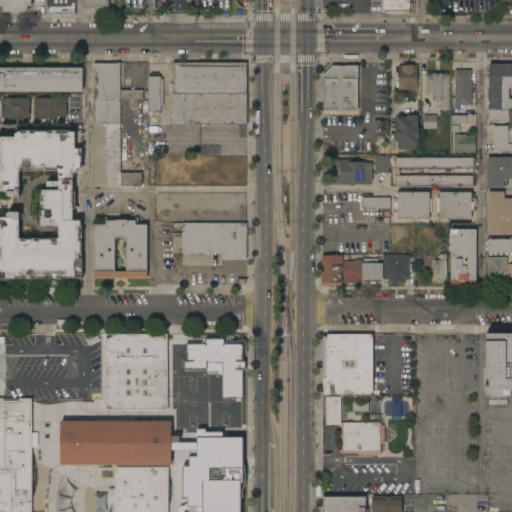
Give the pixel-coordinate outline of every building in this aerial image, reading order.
[(0,0),(32,0),(32,3),(31,3),(31,6),(28,6),(27,13),(2,12),(2,6),(0,6),(0,0)] [(48,17),(48,9),(46,9),(46,0),(75,0),(75,17),(48,17)] [(108,0),(108,8),(101,8),(98,10),(94,10),(92,8),(84,8),(84,0),(108,0)] [(226,0),(206,0),(190,0),(190,8),(227,7),(226,0)] [(381,14),(381,0),(409,0),(409,13),(381,14)] [(148,114),(138,115),(138,108),(130,108),(130,99),(120,99),(120,167),(140,167),(140,173),(141,173),(141,185),(93,185),(93,123),(94,123),(93,63),(120,63),(120,91),(164,91),(163,109),(148,114)] [(172,92),(172,63),(246,63),(246,92),(172,92)] [(489,64),(511,64),(511,122),(508,122),(508,121),(489,121),(489,64)] [(322,105),(323,105),(323,83),(322,83),(322,74),(331,65),(358,65),(358,114),(322,114),(322,105)] [(417,91),(410,91),(410,89),(398,89),(398,65),(417,65),(417,91)] [(0,91),(0,67),(83,67),(83,91),(0,91)] [(455,70),(471,70),(471,105),(455,105),(455,70)] [(439,110),(439,101),(432,101),(432,95),(425,95),(425,74),(432,74),(432,73),(442,73),(442,74),(449,74),(449,110),(439,110)] [(246,124),(172,124),(172,92),(246,92),(246,124)] [(24,118),(24,121),(4,120),(4,118),(1,118),(1,98),(6,99),(6,97),(30,98),(29,118),(24,118)] [(34,98),(58,98),(58,101),(66,101),(67,117),(58,117),(58,119),(34,119),(34,98)] [(456,114),(456,106),(467,106),(466,114),(456,114)] [(411,149),(411,152),(406,152),(406,149),(399,150),(399,146),(398,146),(398,138),(396,138),(396,127),(398,127),(398,122),(396,120),(396,117),(398,115),(401,115),(403,117),(406,117),(406,115),(417,115),(418,128),(419,128),(419,138),(418,138),(418,146),(417,146),(417,149),(411,149)] [(423,129),(423,115),(436,115),(436,128),(423,129)] [(466,124),(451,124),(451,115),(466,115),(466,124)] [(493,126),(507,126),(507,144),(511,144),(511,151),(494,151),(493,126)] [(0,137),(15,137),(15,133),(17,133),(17,131),(20,131),(20,130),(81,130),(81,168),(74,175),(73,192),(76,192),(75,208),(73,208),(73,220),(81,220),(81,225),(83,225),(82,280),(0,279),(0,217),(7,217),(7,215),(7,214),(7,212),(9,211),(19,211),(19,238),(58,238),(58,226),(40,226),(41,194),(42,194),(42,190),(58,190),(58,186),(47,186),(47,181),(58,181),(59,171),(19,170),(19,196),(9,196),(7,195),(7,194),(7,191),(0,191),(0,137)] [(454,153),(454,135),(467,135),(467,136),(476,135),(476,153),(454,153)] [(375,173),(375,155),(388,155),(388,173),(375,173)] [(473,157),(473,159),(476,159),(476,169),(473,169),(473,168),(468,168),(468,169),(466,169),(466,168),(454,168),(454,170),(451,170),(451,168),(442,168),(442,170),(440,170),(440,168),(428,168),(428,169),(426,169),(426,168),(417,168),(417,169),(414,169),(414,168),(398,168),(398,175),(414,175),(414,174),(417,174),(417,175),(425,175),(425,174),(428,174),(428,175),(440,175),(440,174),(442,174),(442,176),(452,176),(452,174),(454,174),(454,175),(466,175),(466,174),(468,174),(468,175),(473,175),(473,186),(395,186),(395,175),(394,175),(394,168),(395,168),(395,158),(473,157)] [(511,179),(504,179),(504,187),(487,187),(487,157),(511,157),(511,179)] [(335,160),(351,160),(351,161),(366,161),(366,163),(372,163),(372,182),(366,182),(366,183),(356,183),(354,185),(349,185),(347,183),(336,184),(335,160)] [(511,235),(487,235),(487,191),(504,191),(504,198),(511,198),(511,235)] [(418,218),(418,219),(411,219),(411,218),(397,218),(397,209),(395,209),(395,202),(397,202),(397,192),(429,192),(429,198),(431,198),(431,212),(429,212),(429,218),(418,218)] [(456,218),(456,219),(449,219),(449,218),(439,218),(439,213),(437,212),(437,198),(439,199),(439,192),(472,192),(471,202),(473,202),(473,209),(471,209),(471,218),(456,218)] [(362,209),(362,210),(360,210),(360,197),(390,197),(390,208),(362,209)] [(147,279),(94,279),(94,224),(105,224),(105,221),(116,221),(116,220),(126,220),(126,217),(137,217),(137,225),(147,225),(147,279)] [(246,223),(246,260),(222,260),(222,253),(182,253),(182,223),(246,223)] [(476,285),(450,285),(450,229),(476,229),(476,285)] [(489,239),(489,238),(491,238),(491,239),(497,239),(497,238),(499,238),(499,239),(501,239),(501,238),(504,238),(504,239),(510,239),(510,237),(511,237),(511,255),(509,254),(509,253),(508,253),(507,255),(504,255),(504,253),(502,253),(502,255),(499,255),(499,253),(496,253),(496,255),(493,254),(493,253),(492,253),(492,255),(489,255),(489,253),(487,253),(487,251),(485,251),(485,247),(487,247),(487,239),(489,239)] [(354,261),(354,260),(364,260),(364,259),(377,258),(377,263),(383,263),(383,254),(409,254),(409,257),(415,257),(415,272),(409,272),(409,279),(404,279),(404,283),(389,283),(389,279),(381,279),(381,282),(363,282),(363,279),(358,279),(358,283),(345,283),(345,282),(343,282),(343,261),(354,261)] [(447,280),(445,280),(445,281),(441,281),(441,280),(434,280),(433,260),(439,260),(439,254),(446,254),(447,280)] [(343,282),(341,282),(341,285),(322,285),(321,255),(343,255),(343,261),(343,282)] [(507,257),(507,264),(511,264),(511,276),(507,276),(507,281),(490,281),(490,279),(487,279),(487,257),(507,257)] [(168,334),(167,410),(105,410),(106,334),(168,334)] [(373,395),(323,395),(323,336),(326,336),(326,334),(373,334),(373,395)] [(511,334),(511,395),(486,395),(486,385),(488,385),(488,380),(486,380),(486,334),(511,334)] [(209,336),(209,350),(203,350),(203,355),(184,356),(184,336),(209,336)] [(244,384),(244,399),(215,399),(215,384),(244,384)] [(340,425),(326,425),(326,397),(340,397),(340,425)] [(31,511),(0,511),(0,398),(31,398),(31,511)] [(245,400),(245,415),(215,415),(215,400),(245,400)] [(368,401),(368,411),(352,411),(352,401),(368,401)] [(244,416),(244,431),(215,431),(215,416),(244,416)] [(60,465),(60,421),(171,421),(171,465),(60,465)] [(381,422),(381,425),(396,425),(396,444),(381,444),(381,453),(343,453),(343,422),(381,422)] [(37,430),(56,429),(56,454),(37,454),(37,430)] [(243,437),(243,466),(198,466),(198,437),(243,437)] [(168,511),(115,511),(115,479),(112,479),(112,469),(115,469),(115,467),(168,467),(168,511)] [(81,511),(44,511),(44,473),(53,473),(53,477),(81,477),(81,511)] [(401,497),(401,511),(371,511),(371,496),(401,497)] [(365,497),(365,511),(323,511),(323,497),(365,497)]
